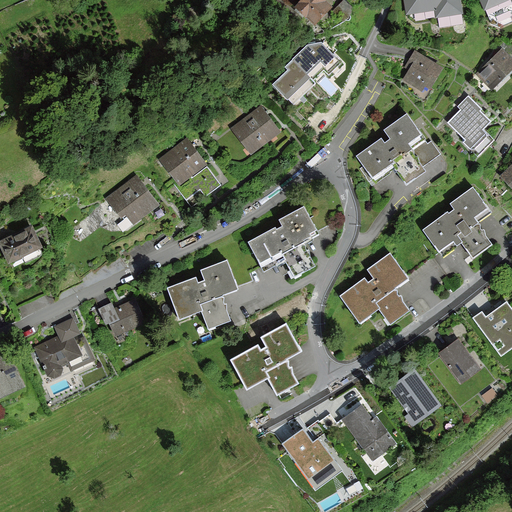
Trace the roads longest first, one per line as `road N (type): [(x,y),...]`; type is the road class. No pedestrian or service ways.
road 1 (residential): [(0,334),(262,206),(309,167),(329,163)]
road 2 (residential): [(329,163),(352,224),(314,319),(321,359),(345,375)]
road 3 (residential): [(345,375),(511,249)]
